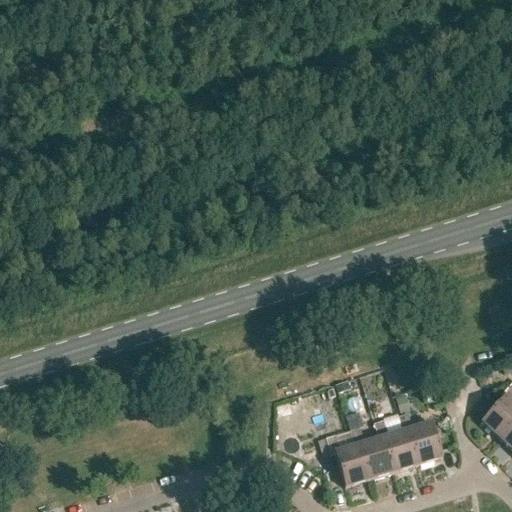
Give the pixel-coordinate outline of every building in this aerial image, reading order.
[(511,368),(502,372),(504,379),(511,376),(511,368)] [(334,390),(337,397),(350,393),(347,385),(334,390)] [(481,426),(499,443),(511,429),(511,404),(510,403),(511,401),(511,386),(502,397),(505,400),(481,426)] [(400,417),(409,414),(405,399),(395,402),(400,417)] [(383,425),(373,428),(378,443),(382,441),(393,477),(418,470),(407,434),(402,435),(398,421),(397,418),(382,423),(383,425)] [(398,421),(402,435),(407,434),(418,470),(442,462),(431,427),(412,433),(407,418),(398,421)] [(511,429),(499,443),(511,455),(511,429)] [(358,449),(369,484),(393,477),(382,441),(378,443),(363,447),(359,432),(349,435),(354,450),(358,449)] [(358,449),(354,450),(339,455),(335,440),(325,443),(330,459),(334,458),(344,492),(369,484),(358,449)]
